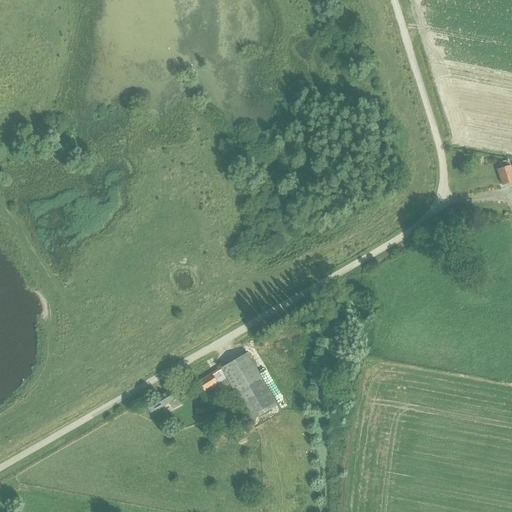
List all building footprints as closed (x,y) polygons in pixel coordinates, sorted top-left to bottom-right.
[(511,165),(510,166),(508,160),(499,163),(501,168),(497,170),(502,186),(511,182),(511,165)] [(220,368),(197,381),(197,382),(203,391),(210,403),(232,389),(251,420),(277,405),(246,353),(221,368),(220,368)] [(197,382),(191,385),(197,395),(203,391),(197,382)] [(172,389),(157,398),(147,404),(152,412),(162,406),(169,402),(173,409),(181,404),(177,398),(180,396),(176,390),(173,391),(172,389)] [(196,405),(195,413),(206,413),(206,406),(196,405)] [(233,425),(225,427),(228,434),(235,431),(233,425)]
